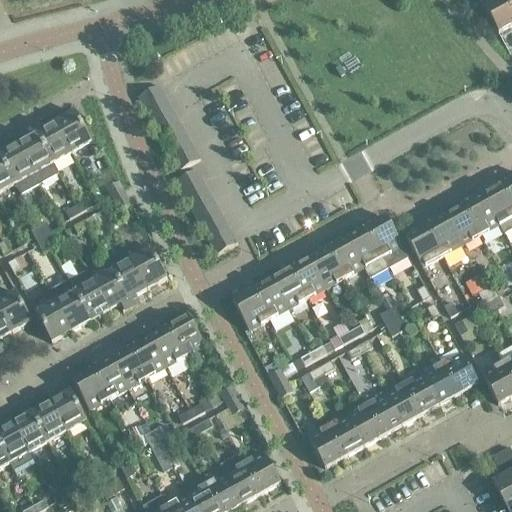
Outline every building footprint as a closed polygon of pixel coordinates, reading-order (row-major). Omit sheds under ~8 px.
[(511,28),(511,13),(504,0),(488,0),(481,4),(499,36),(511,28)] [(145,111),(166,99),(160,88),(139,100),(145,111)] [(150,121),(171,110),(166,99),(145,111),(150,121)] [(156,132),(177,120),(171,110),(150,121),(156,132)] [(92,145),(80,124),(75,115),(55,126),(72,156),(92,145)] [(162,142),(183,131),(177,120),(156,132),(162,142)] [(72,156),(55,126),(44,132),(40,125),(32,129),(53,166),(72,156)] [(59,177),(53,166),(32,129),(25,133),(29,140),(17,147),(40,187),(59,177)] [(168,153),(189,141),(183,131),(162,142),(168,153)] [(174,163),(195,152),(189,141),(168,153),(174,163)] [(40,187),(17,147),(0,156),(0,159),(15,187),(21,198),(40,187)] [(179,174),(201,162),(195,152),(174,163),(179,174)] [(0,195),(15,187),(0,159),(0,195)] [(182,195),(203,183),(197,172),(176,184),(182,195)] [(511,182),(502,188),(511,206),(511,182)] [(188,205),(209,194),(203,183),(182,195),(188,205)] [(123,193),(119,185),(108,191),(112,199),(123,193)] [(511,221),(511,206),(502,188),(483,198),(499,228),(511,221)] [(194,216),(215,204),(209,194),(188,205),(194,216)] [(499,228),(483,198),(464,209),(481,239),(499,228)] [(131,207),(127,200),(116,206),(120,214),(131,207)] [(92,210),(87,202),(76,209),(81,216),(92,210)] [(199,226),(220,215),(215,204),(194,216),(199,226)] [(81,216),(76,209),(65,215),(70,222),(81,216)] [(481,239),(464,209),(445,219),(462,249),(481,239)] [(205,237),(226,225),(220,215),(199,226),(205,237)] [(100,225),(95,217),(84,223),(89,231),(100,225)] [(462,249),(445,219),(426,230),(443,260),(462,249)] [(409,260),(386,220),(366,231),(383,261),(389,272),(409,260)] [(89,231),(84,223),(73,229),(78,237),(89,231)] [(211,247),(232,236),(226,225),(205,237),(211,247)] [(52,237),(50,233),(46,226),(39,230),(45,241),(52,237)] [(45,241),(39,230),(31,234),(37,245),(45,241)] [(443,260),(426,230),(406,241),(423,271),(443,260)] [(383,261),(366,231),(347,241),(364,271),(383,261)] [(217,258),(238,246),(232,236),(211,247),(217,258)] [(58,248),(54,240),(52,237),(45,241),(51,252),(58,248)] [(51,252),(45,241),(37,245),(43,256),(51,252)] [(364,271),(347,241),(328,252),(345,282),(364,271)] [(12,254),(5,243),(0,246),(0,251),(4,259),(12,254)] [(168,282),(152,253),(151,252),(131,263),(148,293),(168,282)] [(345,282),(328,252),(309,262),(326,292),(345,282)] [(22,273),(16,261),(8,266),(14,277),(22,273)] [(326,292),(309,262),(291,273),(307,303),(326,292)] [(148,293),(131,263),(112,273),(133,311),(140,307),(136,299),(148,293)] [(110,314),(93,284),(87,273),(68,283),(91,324),(110,314)] [(133,311),(112,273),(93,284),(110,314),(121,307),(125,315),(133,311)] [(307,303),(291,273),(272,283),(288,313),(307,303)] [(91,324),(68,283),(50,294),(55,304),(72,335),(91,324)] [(288,313),(272,283),(253,294),(269,324),(288,313)] [(499,299),(493,287),(485,292),(491,303),(499,299)] [(430,300),(424,289),(416,293),(423,304),(430,300)] [(491,303),(485,292),(478,296),(484,307),(491,303)] [(269,324),(253,294),(233,305),(249,335),(269,324)] [(32,325),(15,295),(0,303),(0,313),(12,336),(32,325)] [(505,310),(499,299),(491,303),(497,314),(505,310)] [(497,314),(491,303),(484,307),(490,318),(497,314)] [(72,335),(55,304),(35,315),(52,346),(72,335)] [(458,316),(452,305),(444,310),(450,321),(458,316)] [(440,318),(434,307),(427,311),(433,322),(440,318)] [(401,321),(395,310),(387,314),(393,325),(401,321)] [(0,342),(12,336),(0,313),(0,342)] [(393,325),(387,314),(380,318),(386,329),(393,325)] [(205,349),(188,319),(168,330),(185,361),(205,349)] [(407,332),(401,321),(393,325),(400,336),(407,332)] [(468,335),(462,323),(454,328),(460,339),(468,335)] [(400,336),(393,325),(386,329),(392,340),(400,336)] [(365,336),(361,328),(350,334),(354,342),(365,336)] [(185,361),(168,330),(150,341),(166,371),(185,361)] [(354,342),(350,334),(338,341),(343,348),(354,342)] [(166,371),(150,341),(131,351),(147,381),(166,371)] [(373,351),(369,343),(358,349),(362,357),(373,351)] [(511,348),(497,357),(502,366),(502,367),(511,385),(511,348)] [(327,357),(323,349),(312,355),(316,363),(327,357)] [(362,357),(358,349),(347,355),(351,363),(362,357)] [(147,381),(131,351),(112,362),(128,392),(147,381)] [(316,363),(312,355),(301,362),(305,369),(316,363)] [(478,387),(462,357),(442,368),(458,398),(478,387)] [(128,392),(112,362),(93,372),(110,402),(128,392)] [(335,372),(331,364),(320,370),(324,378),(335,372)] [(511,400),(511,385),(502,367),(482,378),(498,408),(511,400)] [(458,398),(442,368),(423,378),(440,408),(458,398)] [(324,378),(320,370),(309,376),(313,384),(324,378)] [(110,402),(93,372),(73,383),(90,413),(110,402)] [(285,381),(281,373),(269,379),(274,387),(285,381)] [(440,408),(423,378),(404,389),(421,419),(440,408)] [(293,395),(289,387),(277,393),(282,401),(293,395)] [(421,419),(404,389),(385,399),(402,429),(421,419)] [(236,398),(232,390),(221,396),(225,404),(236,398)] [(87,424),(70,394),(50,405),(67,435),(87,424)] [(402,429),(385,399),(366,410),(383,440),(402,429)] [(67,435),(50,405),(31,415),(48,445),(67,435)] [(244,412),(240,405),(229,411),(233,418),(244,412)] [(205,415),(201,407),(189,413),(194,421),(205,415)] [(383,440),(366,410),(347,420),(364,450),(383,440)] [(194,421),(189,413),(178,419),(183,427),(194,421)] [(48,445),(31,415),(13,426),(29,456),(48,445)] [(364,450),(347,420),(328,430),(345,461),(364,450)] [(213,430),(209,422),(198,428),(202,436),(213,430)] [(29,456),(13,426),(1,432),(0,430),(0,447),(10,466),(29,456)] [(202,436),(198,428),(187,434),(191,442),(202,436)] [(165,441),(159,430),(152,435),(158,445),(165,441)] [(345,461),(328,430),(308,441),(325,472),(345,461)] [(158,445),(152,435),(144,439),(150,450),(158,445)] [(171,452),(165,441),(158,445),(164,456),(171,452)] [(164,456),(158,445),(150,450),(156,461),(164,456)] [(0,472),(10,466),(0,447),(0,472)] [(125,459),(119,448),(111,452),(117,463),(125,459)] [(511,462),(511,454),(509,450),(501,455),(507,465),(511,462)] [(507,465),(501,455),(493,459),(499,470),(507,465)] [(281,486),(264,456),(244,467),(261,497),(281,486)] [(108,463),(101,467),(107,478),(114,474),(108,463)] [(135,477),(129,466),(121,470),(127,482),(135,477)] [(261,497),(244,467),(225,478),(242,508),(261,497)] [(511,511),(511,474),(492,485),(506,511),(511,511)] [(234,511),(242,508),(225,478),(206,488),(219,511),(234,511)] [(125,492),(118,481),(111,485),(117,496),(125,492)] [(85,495),(79,484),(71,488),(77,499),(85,495)] [(77,499),(71,488),(64,492),(70,503),(77,499)] [(219,511),(206,488),(187,499),(194,511),(219,511)] [(91,506),(85,495),(77,499),(84,510),(91,506)] [(170,511),(169,509),(162,498),(142,509),(143,511),(170,511)] [(79,511),(84,510),(77,499),(70,503),(74,511),(79,511)] [(194,511),(187,499),(169,509),(170,511),(194,511)] [(45,511),(49,510),(45,502),(34,509),(35,511),(45,511)]
